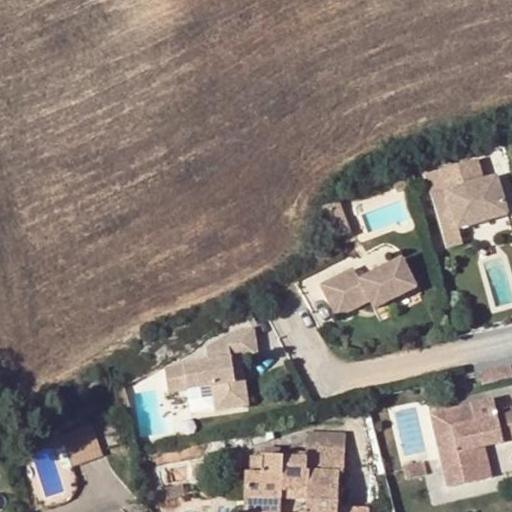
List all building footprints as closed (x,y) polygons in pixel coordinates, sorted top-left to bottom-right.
[(470,165),(472,172),(484,177),(479,163),(470,165)] [(510,219),(499,184),(494,182),(486,184),(477,186),(472,172),(462,167),(441,172),(447,196),(460,234),(510,219)] [(484,177),(472,172),(477,186),(486,184),(484,177)] [(404,179),(393,186),(397,193),(408,186),(404,179)] [(460,234),(447,196),(433,199),(450,252),(464,247),(460,234)] [(339,201),(321,206),(334,242),(351,235),(339,201)] [(353,269),(320,285),(336,319),(369,302),(374,311),(416,288),(401,259),(359,280),(353,269)] [(241,358),(257,356),(254,328),(236,331),(206,348),(209,361),(164,367),(167,393),(188,390),(190,409),(213,405),(214,412),(248,407),(245,382),(234,383),(231,360),(241,358)] [(241,358),(231,360),(234,383),(245,382),(241,358)] [(511,370),(511,367),(480,374),(482,385),(511,377),(511,370)] [(123,385),(114,387),(121,410),(131,407),(123,385)] [(476,453),(484,450),(481,440),(500,435),(503,446),(511,443),(511,408),(494,413),(491,401),(428,416),(447,489),(482,480),(476,453)] [(90,426),(60,437),(72,468),(101,457),(90,426)] [(305,432),(304,446),(341,447),(341,433),(305,432)] [(481,440),(484,450),(503,446),(500,435),(481,440)] [(304,457),(279,457),(278,460),(261,459),(260,474),(247,474),(245,474),(244,507),(280,509),(281,501),(304,501),(304,511),(336,511),(337,475),(340,475),(341,447),(304,446),(304,457)] [(278,460),(279,457),(279,450),(263,450),(261,459),(278,460)] [(250,459),(247,474),(260,474),(261,459),(250,459)]
